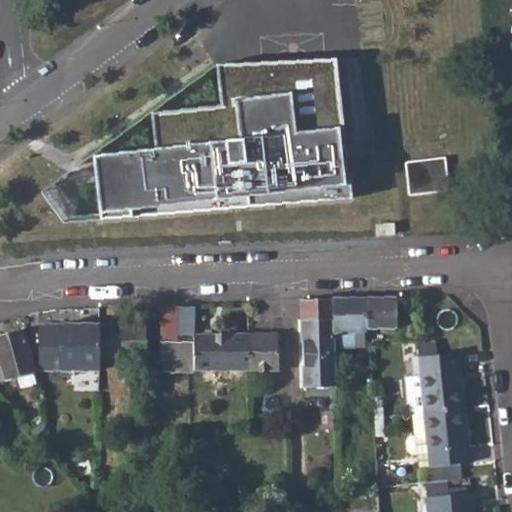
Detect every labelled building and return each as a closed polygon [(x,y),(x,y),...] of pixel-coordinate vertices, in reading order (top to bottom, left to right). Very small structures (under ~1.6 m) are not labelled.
[(218,80),(334,64),(333,60),(216,66),(218,80)] [(99,219),(350,198),(334,64),(218,80),(220,107),(150,113),(153,149),(94,154),(99,219)] [(99,219),(94,154),(41,194),(62,222),(99,219)] [(405,166),(409,199),(449,195),(446,159),(405,166)] [(334,299),(335,334),(390,332),(389,296),(334,299)] [(303,300),(306,388),(336,388),(335,334),(334,299),(303,300)] [(160,313),(162,346),(194,346),(194,339),(194,313),(160,313)] [(42,328),(42,374),(105,371),(104,361),(147,359),(146,324),(42,328)] [(0,356),(0,386),(35,375),(22,330),(0,336),(0,354),(1,356),(0,356)] [(247,372),(279,373),(277,337),(247,338),(247,372)] [(247,338),(194,339),(194,346),(162,346),(162,375),(247,372),(247,338)] [(416,360),(419,418),(460,413),(454,356),(435,360),(434,340),(405,342),(407,360),(416,360)] [(368,400),(369,424),(380,423),(378,400),(368,400)] [(460,413),(419,418),(411,419),(414,438),(405,440),(402,452),(407,461),(412,460),(421,459),(423,473),(426,488),(443,487),(458,485),(457,464),(466,465),(460,413)] [(369,424),(370,441),(380,441),(380,423),(369,424)] [(412,460),(414,474),(423,473),(421,459),(412,460)] [(470,511),(468,493),(467,483),(458,485),(443,487),(426,488),(424,489),(425,511),(470,511)] [(337,511),(373,511),(373,494),(337,494),(337,511)]
